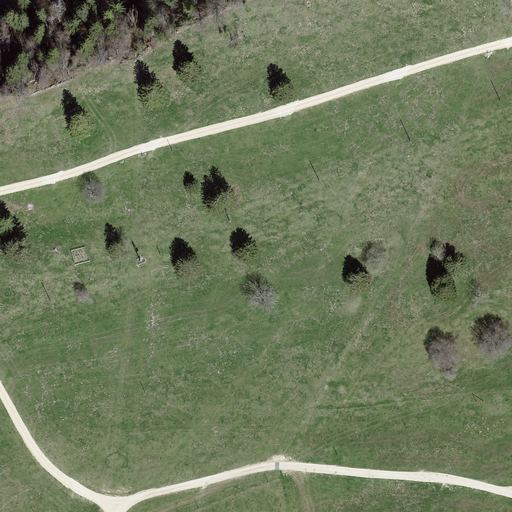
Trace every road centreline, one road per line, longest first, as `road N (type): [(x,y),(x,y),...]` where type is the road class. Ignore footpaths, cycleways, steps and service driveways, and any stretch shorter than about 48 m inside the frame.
road 1 (track): [(0,190),(511,41)]
road 2 (track): [(116,507),(276,465),(511,493)]
road 3 (track): [(0,390),(48,467),(116,507)]
